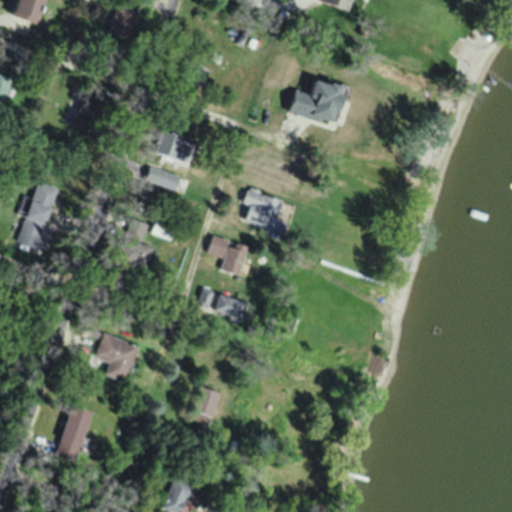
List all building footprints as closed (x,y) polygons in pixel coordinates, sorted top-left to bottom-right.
[(31,21),(37,0),(39,0),(11,0),(7,13),(31,21)] [(313,0),(313,1),(346,9),(347,0),(313,0)] [(201,85),(208,69),(181,58),(174,73),(201,85)] [(0,101),(5,103),(13,78),(0,74),(0,101)] [(339,85),(305,78),(302,92),(288,88),(282,111),(330,123),(339,85)] [(85,129),(101,92),(83,85),(68,122),(85,129)] [(152,152),(183,160),(189,138),(158,130),(152,152)] [(284,160),(264,154),(255,183),(289,194),(295,174),(281,170),(284,160)] [(141,179),(174,190),(180,175),(147,164),(141,179)] [(13,245),(33,251),(54,186),(34,180),(13,245)] [(282,200),(245,187),(240,201),(246,203),(241,219),(272,229),(282,200)] [(124,230),(140,236),(144,224),(129,218),(124,230)] [(171,225),(152,218),(148,231),(166,238),(171,225)] [(245,244),(209,235),(204,252),(222,256),(219,269),(237,274),(245,244)] [(141,264),(142,241),(114,240),(113,264),(141,264)] [(243,299),(199,288),(194,308),(238,319),(243,299)] [(136,347),(102,332),(91,356),(107,363),(102,373),(120,382),(136,347)] [(217,391),(196,386),(190,412),(210,417),(217,391)] [(54,451),(75,457),(88,411),(67,405),(54,451)] [(171,511),(184,484),(167,476),(153,508),(160,511),(171,511)]
